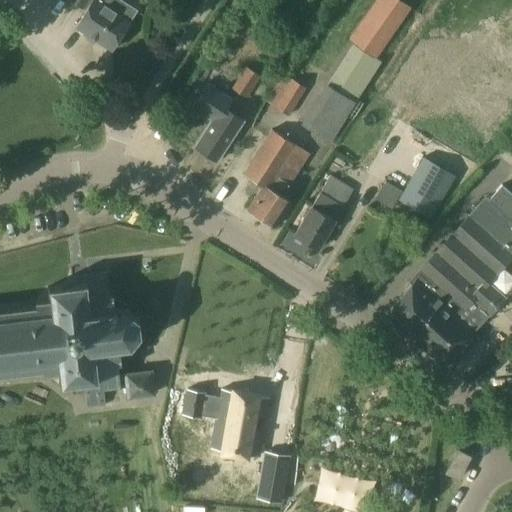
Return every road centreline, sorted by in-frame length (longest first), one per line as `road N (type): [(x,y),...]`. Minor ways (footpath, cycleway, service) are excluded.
road 1 (residential): [(506,438),(266,260),(163,193),(109,171)]
road 2 (residential): [(109,171),(123,122),(211,0)]
road 3 (track): [(123,122),(74,52),(11,0)]
